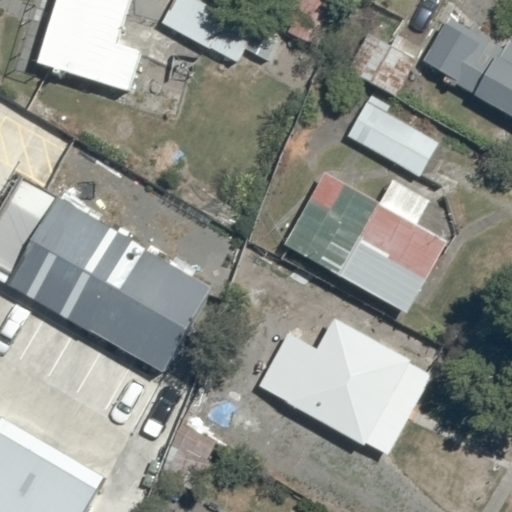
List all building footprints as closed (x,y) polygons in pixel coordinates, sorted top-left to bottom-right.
[(138,0),(61,0),(45,62),(141,89),(151,50),(127,44),(138,0)] [(262,23),(211,0),(175,0),(165,23),(245,60),(262,23)] [(234,0),(250,10),(255,0),(234,0)] [(339,0),(282,0),(275,21),(327,39),(339,0)] [(511,44),(456,14),(429,61),(511,107),(511,44)] [(413,49),(364,23),(342,64),(392,90),(413,49)] [(376,91),(351,131),(425,176),(450,136),(376,91)] [(456,241),(425,224),(440,198),(409,182),(395,208),(331,172),(293,243),(417,311),(456,241)] [(0,290),(9,295),(17,280),(174,370),(221,286),(35,180),(0,240),(0,290)] [(296,333),(268,382),(396,454),(442,373),(346,319),(328,352),(296,333)] [(0,424),(6,414),(0,410),(0,511),(95,511),(108,489),(0,426),(0,424)]
